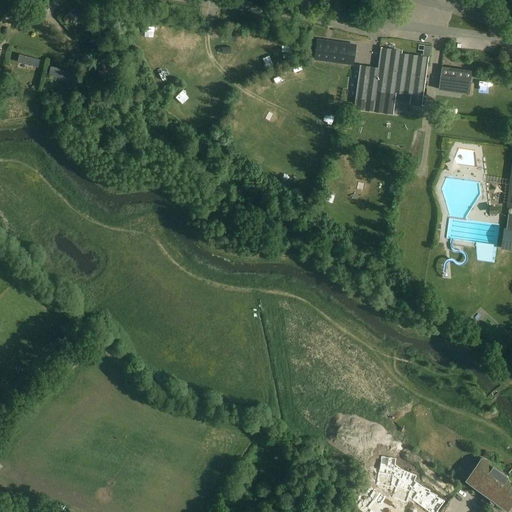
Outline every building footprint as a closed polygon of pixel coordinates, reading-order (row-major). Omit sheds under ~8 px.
[(80,7),(66,19),(71,24),(85,12),(80,7)] [(252,34),(250,44),(259,47),(262,36),(252,34)] [(347,59),(349,44),(317,40),(315,55),(347,59)] [(361,66),(355,108),(392,113),(395,91),(412,94),(411,103),(421,105),(427,58),(400,54),(401,51),(382,49),(379,69),(361,66)] [(72,79),(73,72),(52,69),(51,76),(72,79)] [(279,88),(291,85),(288,75),(276,78),(279,88)] [(440,78),(439,89),(469,94),(470,82),(440,78)] [(450,117),(449,128),(462,129),(463,119),(450,117)] [(326,118),(322,129),(332,132),(335,121),(326,118)] [(236,121),(236,131),(245,131),(245,120),(236,121)] [(250,137),(241,139),(244,150),(253,148),(250,137)] [(407,231),(410,223),(401,220),(398,228),(407,231)] [(381,457),(377,485),(392,488),(393,486),(394,476),(400,479),(403,471),(396,465),(396,459),(381,457)] [(494,499),(506,508),(511,502),(511,500),(511,498),(511,496),(511,494),(511,493),(510,491),(510,490),(509,488),(509,486),(508,484),(507,483),(507,482),(506,480),(503,475),(501,473),(501,472),(499,471),(498,470),(497,469),(495,468),(494,467),(493,466),(491,465),(489,464),(488,463),(486,462),(485,462),(484,462),(470,480),(484,492),(491,503),(494,499)] [(396,489),(393,498),(407,504),(409,499),(412,491),(417,495),(422,489),(415,484),(418,477),(403,471),(400,479),(396,489)] [(417,495),(413,502),(420,507),(429,495),(431,493),(422,489),(417,495)] [(412,491),(409,499),(413,502),(417,495),(412,491)] [(429,495),(420,507),(425,511),(427,511),(436,501),(438,499),(429,495)] [(436,501),(427,511),(438,511),(445,504),(436,501)]
